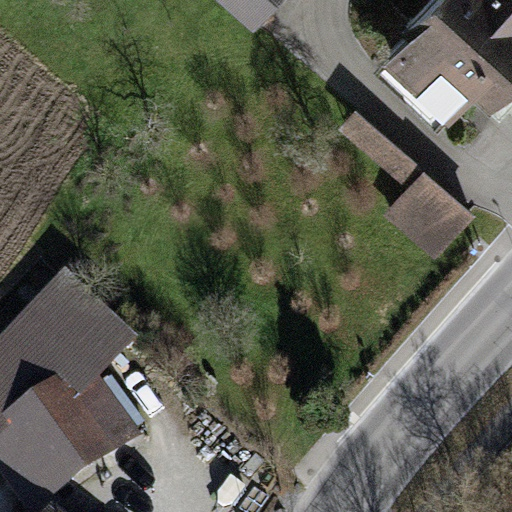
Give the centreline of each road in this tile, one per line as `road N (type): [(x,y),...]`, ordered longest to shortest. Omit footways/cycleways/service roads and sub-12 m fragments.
road 1 (residential): [(324,0),(306,30),(467,179),(511,194)]
road 2 (tertiary): [(336,511),(511,311)]
